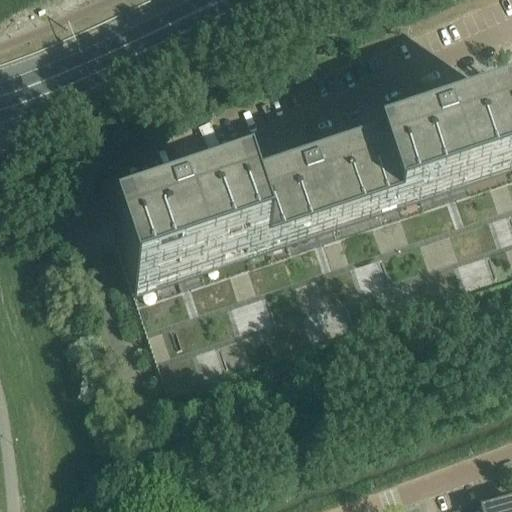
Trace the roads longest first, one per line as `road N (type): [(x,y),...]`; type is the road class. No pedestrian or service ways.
road 1 (residential): [(77,232),(167,182),(511,30)]
road 2 (primary): [(0,105),(192,21)]
road 3 (residential): [(511,458),(364,511)]
